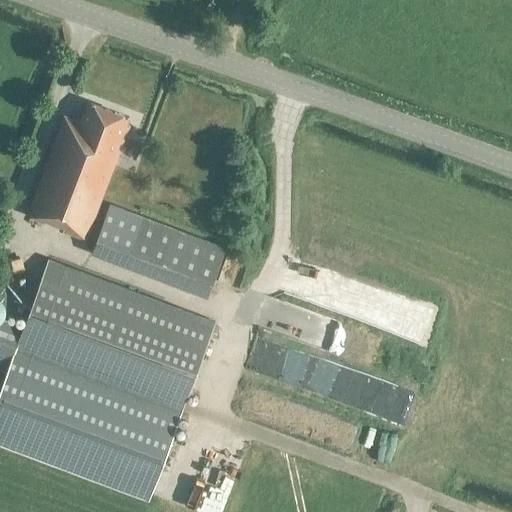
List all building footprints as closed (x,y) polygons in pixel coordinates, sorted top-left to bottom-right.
[(127,123),(130,116),(89,100),(82,120),(67,114),(30,213),(46,219),(44,223),(87,239),(130,125),(127,123)] [(120,265),(135,223),(113,215),(97,257),(120,265)] [(208,296),(226,248),(142,216),(124,264),(208,296)] [(0,434),(151,491),(215,321),(50,259),(25,326),(7,373),(0,390),(0,434)] [(0,370),(7,373),(25,326),(0,316),(0,370)] [(368,352),(372,333),(364,331),(360,350),(368,352)] [(253,359),(250,367),(327,393),(332,380),(296,368),(301,355),(296,353),(290,371),(253,359)] [(342,450),(349,430),(240,389),(234,404),(256,413),(258,408),(290,420),(287,429),(342,450)]
